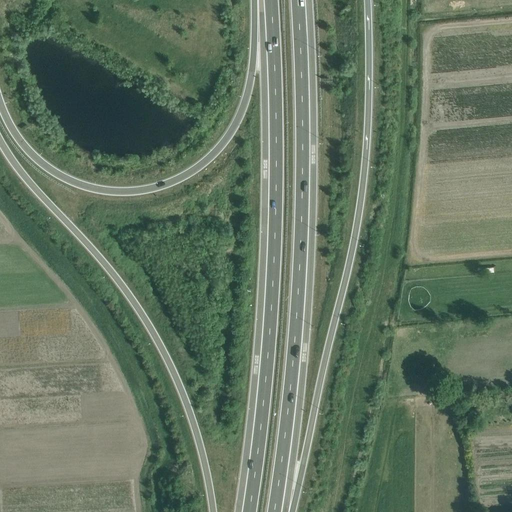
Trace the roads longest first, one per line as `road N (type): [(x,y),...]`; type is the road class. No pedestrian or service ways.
road 1 (trunk): [(291,511),(362,187),(368,0)]
road 2 (trunk): [(273,511),(300,248),(297,0)]
road 3 (trunk): [(270,0),(274,245),(248,511)]
road 4 (trunk): [(0,141),(148,325),(189,412),(212,511)]
road 5 (trunk): [(253,0),(252,74),(240,115),(219,147),(177,180),(128,192),(79,185),(38,162),(0,106)]
